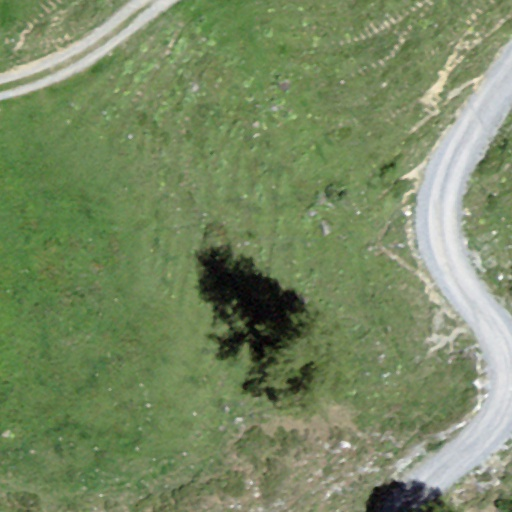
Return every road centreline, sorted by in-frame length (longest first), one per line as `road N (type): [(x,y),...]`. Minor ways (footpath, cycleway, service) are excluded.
road 1 (track): [(511,364),(493,323),(451,271),(436,225),(443,181),(466,132),(511,72)]
road 2 (track): [(155,0),(65,65),(0,87)]
road 3 (track): [(403,511),(498,421),(511,397)]
